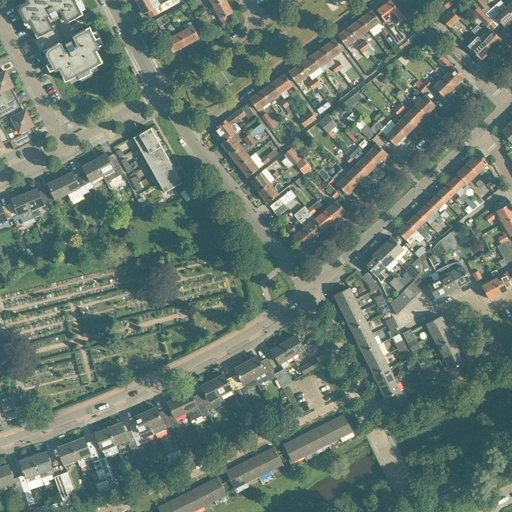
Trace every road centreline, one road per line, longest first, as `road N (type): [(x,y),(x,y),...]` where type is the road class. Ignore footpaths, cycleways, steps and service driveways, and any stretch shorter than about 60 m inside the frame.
road 1 (unclassified): [(0,442),(141,390),(308,295)]
road 2 (unclassified): [(100,511),(359,392)]
road 3 (residential): [(487,83),(317,247),(332,268)]
road 4 (residential): [(187,132),(369,0)]
road 5 (residential): [(332,268),(489,126)]
road 6 (residential): [(308,295),(187,132)]
road 7 (residential): [(443,305),(477,372),(504,358),(481,313)]
road 8 (residential): [(67,145),(0,13)]
road 9 (unclassified): [(417,511),(359,392)]
road 10 (residential): [(159,93),(258,23)]
